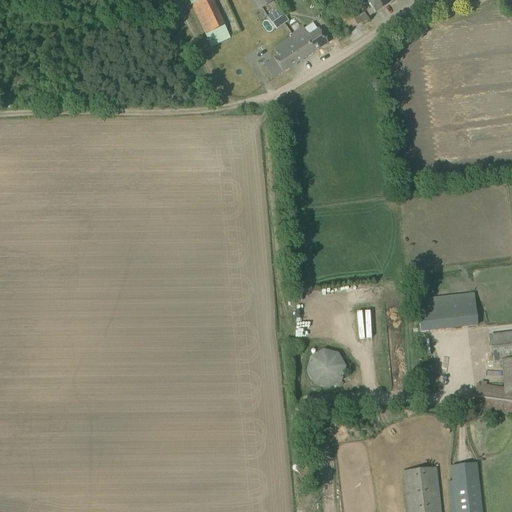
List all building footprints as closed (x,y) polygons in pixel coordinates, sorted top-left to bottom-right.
[(190,0),(210,48),(232,39),(215,0),(190,0)] [(251,0),(258,11),(274,0),(251,0)] [(392,0),(366,0),(375,12),(392,0)] [(352,5),(338,12),(348,30),(362,23),(352,5)] [(279,8),(267,16),(276,29),(288,21),(279,8)] [(328,43),(322,35),(318,29),(308,36),(303,27),(289,36),(295,45),(264,65),(274,79),(328,43)] [(510,126),(450,132),(451,145),(457,144),(457,147),(468,146),(468,140),(488,138),(489,150),(504,149),(502,134),(511,133),(510,126)] [(424,331),(480,326),(478,293),(421,298),(424,331)] [(511,333),(489,336),(492,362),(500,361),(503,388),(484,385),(484,382),(476,381),(472,411),(511,416),(511,333)] [(341,390),(351,359),(317,347),(307,379),(341,390)] [(482,511),(477,463),(451,466),(453,481),(447,482),(450,511),(482,511)] [(401,472),(405,511),(441,511),(436,468),(401,472)]
